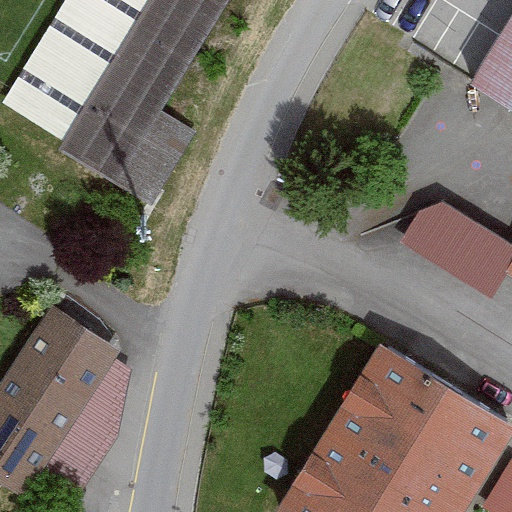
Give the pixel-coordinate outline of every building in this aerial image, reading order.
[(234,0),(71,0),(5,106),(122,179),(234,0)] [(511,28),(483,77),(511,94),(511,28)] [(511,243),(437,195),(408,240),(497,297),(511,274),(511,243)] [(126,348),(57,304),(0,392),(0,476),(30,496),(126,348)] [(464,511),(511,434),(511,415),(388,340),(283,511),(285,511),(464,511)] [(511,511),(511,467),(489,509),(494,511),(511,511)]
